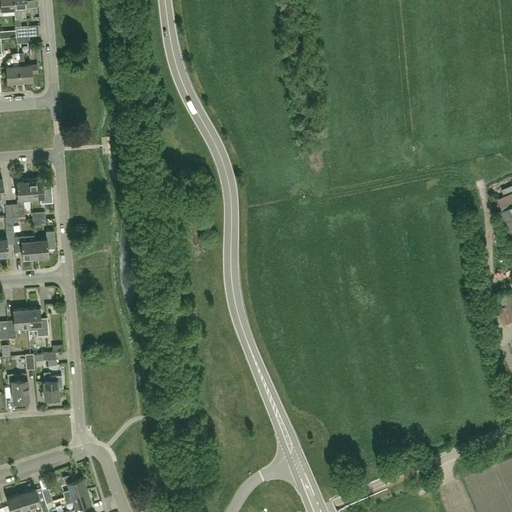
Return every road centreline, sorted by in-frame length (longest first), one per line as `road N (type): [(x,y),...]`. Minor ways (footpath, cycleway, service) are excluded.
road 1 (primary): [(296,462),(236,314),(224,168),(178,79),(164,0)]
road 2 (residential): [(78,411),(68,277)]
road 3 (residential): [(68,277),(59,151)]
